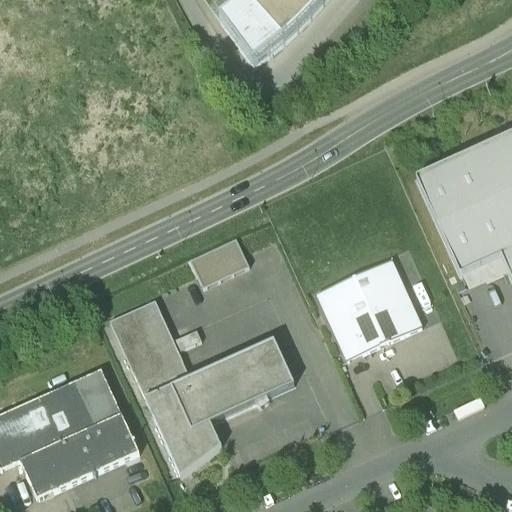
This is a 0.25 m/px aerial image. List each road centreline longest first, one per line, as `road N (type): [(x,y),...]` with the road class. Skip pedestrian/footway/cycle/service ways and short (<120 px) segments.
road 1 (tertiary): [(511,53),(391,112),(300,169),(0,311)]
road 2 (unknown): [(381,475),(284,307),(263,305),(203,330)]
road 3 (unclassified): [(301,511),(419,457)]
